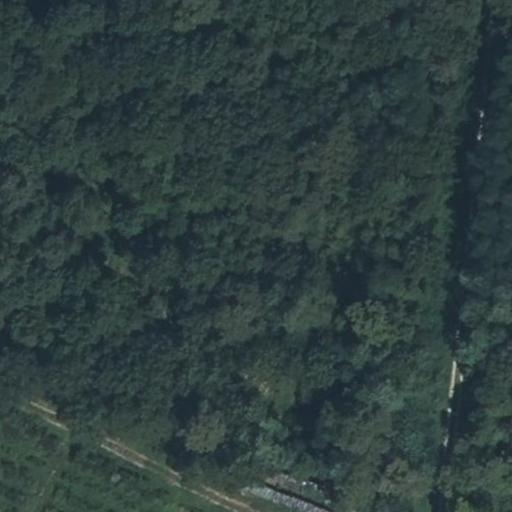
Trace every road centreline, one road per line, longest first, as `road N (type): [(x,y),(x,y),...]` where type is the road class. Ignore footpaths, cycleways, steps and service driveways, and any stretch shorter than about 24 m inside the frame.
road 1 (track): [(434,511),(482,94),(485,0)]
road 2 (track): [(361,511),(0,201)]
